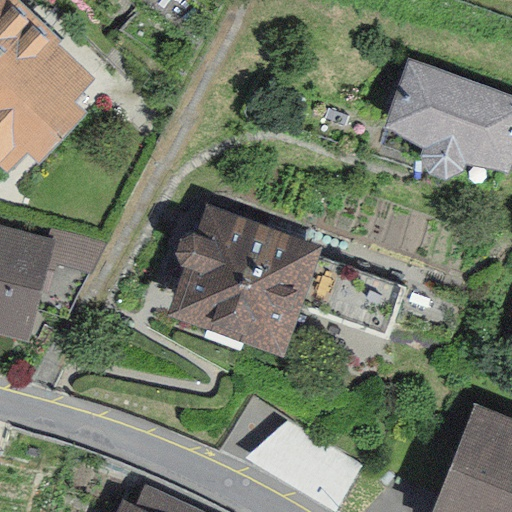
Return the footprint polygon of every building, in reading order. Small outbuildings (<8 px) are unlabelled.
[(3,0),(0,0),(0,146),(5,151),(25,131),(39,145),(74,108),(59,95),(78,75),(46,45),(49,42),(3,0)] [(455,79),(413,64),(384,145),(416,156),(426,151),(433,162),(447,167),(460,163),(466,174),(497,185),(511,141),(511,99),(484,90),(478,82),(471,79),(461,77),(455,79)] [(195,263),(181,304),(277,338),(290,299),(389,333),(405,286),(213,218),(206,236),(194,232),(186,233),(180,241),(175,256),(195,263)] [(25,298),(67,309),(100,248),(52,235),(50,244),(11,233),(8,244),(0,242),(0,315),(18,320),(25,298)] [(511,511),(511,424),(480,412),(437,511),(511,511)] [(184,511),(142,493),(133,511),(131,511),(130,511),(129,511),(184,511)]
